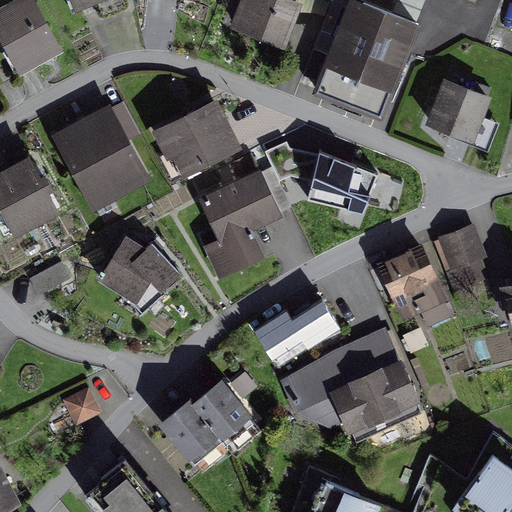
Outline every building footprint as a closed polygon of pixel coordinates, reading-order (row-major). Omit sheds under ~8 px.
[(63,54),(33,0),(17,0),(0,9),(0,41),(20,78),(63,54)] [(69,0),(76,14),(112,0),(69,0)] [(285,52),(303,6),(289,0),(241,0),(230,30),(285,52)] [(350,0),(323,68),(326,70),(317,94),(381,120),(390,95),(394,96),(421,28),(350,0)] [(349,0),(350,0),(421,28),(431,0),(434,0),(467,12),(471,0),(349,0)] [(327,55),(313,49),(303,76),(317,81),(327,55)] [(426,128),(488,154),(500,124),(485,118),(492,100),(488,98),(491,89),(467,80),(464,88),(444,80),(426,128)] [(173,160),(184,181),(243,152),(218,101),(152,133),(167,163),(173,160)] [(110,105),(51,137),(93,214),(152,183),(110,105)] [(310,214),(357,192),(336,147),(289,169),(310,214)] [(252,154),(230,163),(237,177),(258,167),(252,154)] [(0,174),(0,213),(15,241),(60,216),(50,197),(54,195),(45,177),(40,179),(30,158),(0,174)] [(284,220),(261,171),(198,201),(219,242),(205,248),(219,281),(266,260),(253,234),(284,220)] [(475,224),(438,238),(438,241),(434,243),(455,294),(491,280),(482,260),(488,258),(475,224)] [(126,237),(98,283),(131,303),(143,316),(166,294),(164,292),(181,277),(151,245),(147,249),(126,237)] [(375,265),(403,322),(421,314),(428,328),(454,316),(422,245),(375,265)] [(62,262),(30,279),(39,296),(72,281),(62,262)] [(511,286),(500,289),(511,337),(511,286)] [(254,333),(272,363),(303,343),(308,352),(341,331),(322,303),(292,322),(287,312),(254,333)] [(337,350),(280,382),(295,415),(330,430),(342,424),(348,437),(353,435),(358,444),(423,415),(419,405),(421,404),(386,328),(337,350)] [(421,328),(402,335),(411,354),(429,346),(421,328)] [(418,358),(410,361),(423,391),(430,388),(418,358)] [(246,373),(230,385),(242,400),(257,387),(246,373)] [(191,400),(158,427),(189,465),(191,463),(195,468),(222,446),(225,450),(256,423),(222,381),(194,404),(191,400)] [(64,400),(76,426),(103,413),(89,388),(64,400)] [(511,511),(511,446),(496,433),(448,511),(449,511),(511,511)] [(165,511),(125,463),(97,485),(103,491),(87,503),(94,511),(165,511)] [(0,511),(12,511),(22,508),(0,464),(0,511)] [(380,511),(382,509),(325,485),(314,511),(380,511)]
